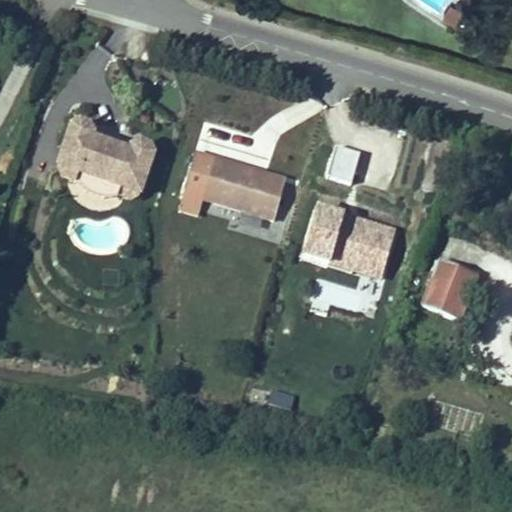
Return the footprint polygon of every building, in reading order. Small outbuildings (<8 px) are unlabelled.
[(458,25),(465,15),(451,5),(444,15),(458,25)] [(52,172),(140,202),(155,157),(151,147),(139,143),(128,148),(127,152),(94,141),(95,137),(91,127),(79,123),(67,128),(52,172)] [(351,191),(359,157),(330,151),(322,185),(351,191)] [(285,180),(194,154),(177,215),(197,220),(202,203),(273,223),(285,180)] [(297,265),(380,288),(396,232),(313,209),(297,265)] [(438,263),(420,311),(456,325),(475,278),(438,263)]
